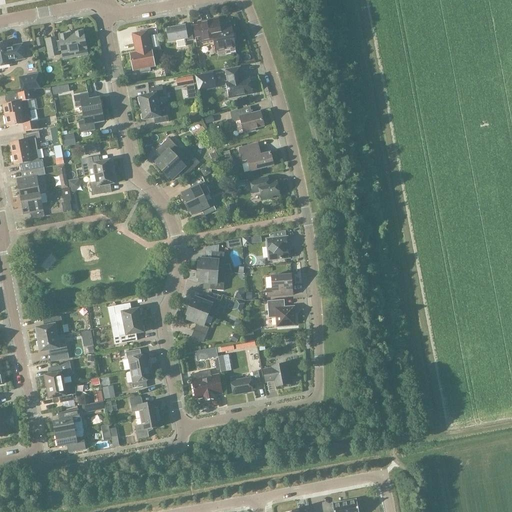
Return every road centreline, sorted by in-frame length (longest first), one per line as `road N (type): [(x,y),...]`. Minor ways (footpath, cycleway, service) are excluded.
road 1 (residential): [(244,0),(301,187),(318,389),(308,403),(180,427)]
road 2 (residential): [(180,427),(159,318),(176,278),(177,248),(162,205),(133,174),(108,16)]
road 3 (residential): [(39,453),(0,214)]
road 4 (residential): [(39,453),(43,473),(137,456),(176,447),(180,427)]
road 5 (residential): [(511,450),(383,474)]
road 6 (residential): [(257,498),(383,474)]
